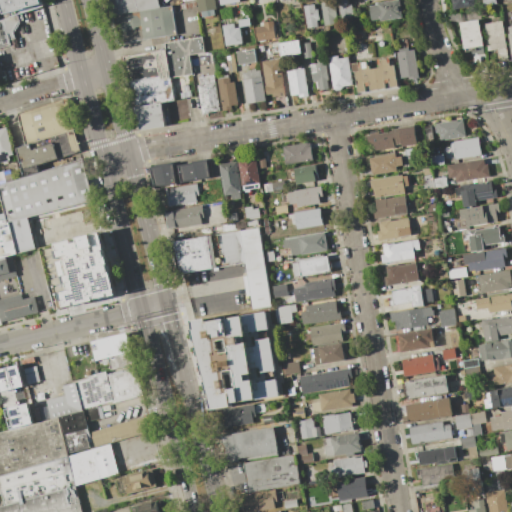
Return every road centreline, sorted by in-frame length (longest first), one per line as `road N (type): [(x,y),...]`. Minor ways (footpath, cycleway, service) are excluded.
road 1 (residential): [(333,117),(399,511)]
road 2 (residential): [(129,151),(511,87)]
road 3 (primary): [(142,310),(193,511)]
road 4 (residential): [(424,0),(448,72),(490,107),(511,149)]
road 5 (primary): [(167,303),(129,151)]
road 6 (primary): [(104,158),(142,310)]
road 7 (primary): [(219,511),(184,367)]
road 8 (residential): [(0,345),(142,310)]
